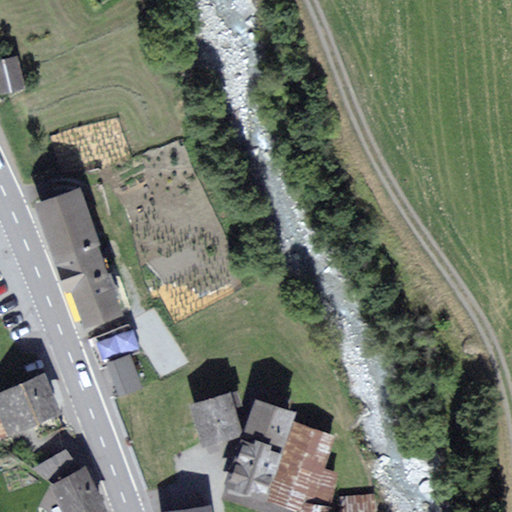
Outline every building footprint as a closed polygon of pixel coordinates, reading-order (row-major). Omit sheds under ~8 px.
[(18,55),(0,59),(0,89),(25,84),(18,55)] [(77,189),(39,203),(60,257),(98,243),(77,189)] [(75,295),(76,295),(113,281),(98,243),(60,257),(75,295)] [(123,308),(113,281),(76,295),(86,323),(123,308)] [(120,392),(145,382),(133,348),(107,358),(120,392)] [(59,409),(44,374),(0,393),(0,426),(3,433),(6,432),(59,409)] [(241,403),(237,389),(193,401),(204,442),(243,431),(236,404),(241,403)] [(259,399),(232,481),(269,493),(293,421),(296,411),(259,399)] [(334,434),(293,421),(269,493),(268,497),(306,509),(305,511),(327,511),(339,475),(322,469),(334,434)] [(95,511),(108,505),(87,467),(52,486),(66,511),(95,511)] [(346,491),(345,511),(377,511),(378,492),(346,491)]
